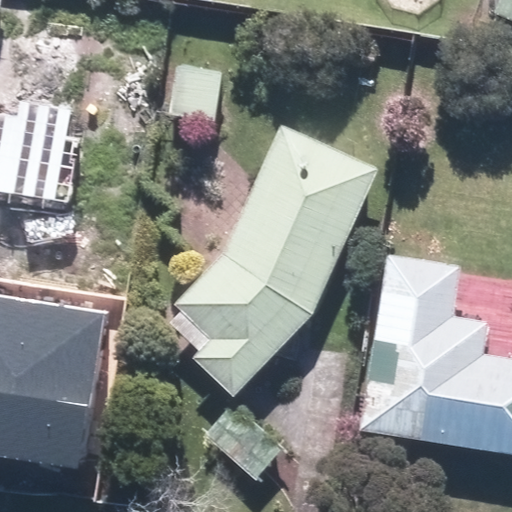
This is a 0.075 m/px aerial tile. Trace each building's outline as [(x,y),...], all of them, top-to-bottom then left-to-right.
[(230,64),(184,63),(184,111),(229,111),(230,64)] [(241,243),(175,310),(213,346),(204,355),(241,392),(322,309),(327,311),(393,164),(296,120),(241,243)] [(389,258),(360,432),(511,457),(511,349),(481,345),(485,320),(454,315),(461,270),(389,258)] [(0,457),(82,471),(107,310),(0,293),(0,457)] [(233,403),(204,436),(255,480),(284,447),(233,403)]
